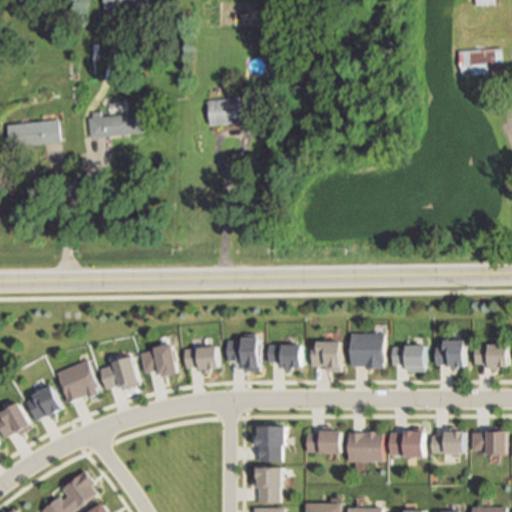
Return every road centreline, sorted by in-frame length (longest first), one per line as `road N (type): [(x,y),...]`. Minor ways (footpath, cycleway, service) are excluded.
road 1 (tertiary): [(0,282),(420,277)]
road 2 (residential): [(511,399),(231,398)]
road 3 (residential): [(38,460),(147,415),(231,398)]
